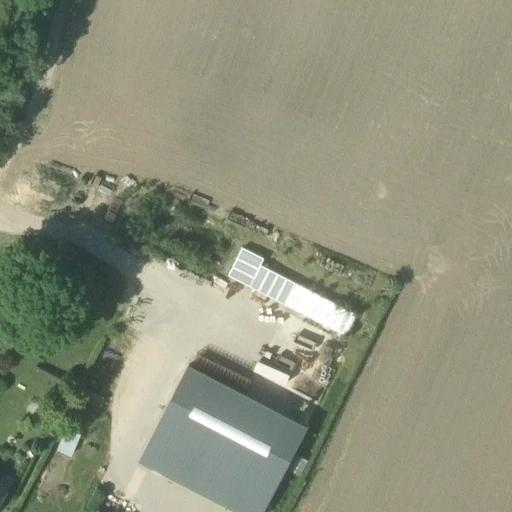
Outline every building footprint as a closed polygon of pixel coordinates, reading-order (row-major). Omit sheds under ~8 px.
[(263,262),(241,250),(227,278),(254,292),(250,300),(271,311),(276,303),(346,338),(357,316),(261,268),(263,262)] [(263,354),(268,345),(239,328),(234,337),(263,354)] [(261,511),(305,428),(187,366),(154,431),(231,472),(216,500),(238,511),(261,511)] [(71,454),(80,433),(66,427),(58,449),(71,454)] [(139,460),(216,500),(231,472),(154,431),(139,460)]
